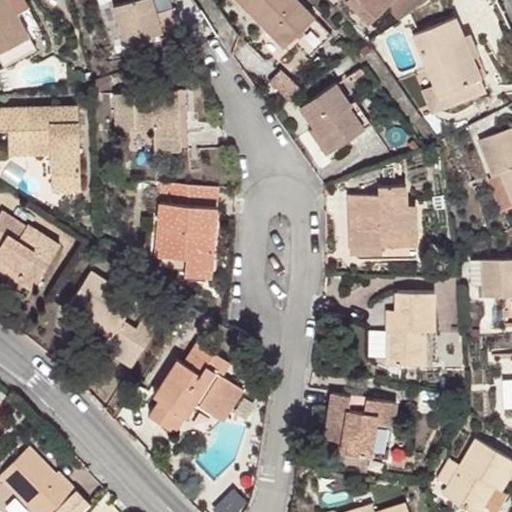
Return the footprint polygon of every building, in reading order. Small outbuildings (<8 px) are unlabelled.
[(0,0),(0,57),(6,67),(37,47),(16,14),(27,7),(22,0),(0,0)] [(157,0),(135,0),(117,5),(124,25),(129,43),(173,31),(167,13),(161,14),(159,6),(157,0)] [(290,55),(320,22),(295,0),(242,0),(238,5),(290,55)] [(389,10),(402,24),(438,1),(436,0),(354,0),(377,22),(389,10)] [(124,25),(117,5),(109,8),(115,28),(124,25)] [(493,90),(474,38),(466,17),(424,32),(443,80),(424,87),(434,112),(493,90)] [(484,34),(474,38),(493,90),(504,86),(484,34)] [(301,87),(280,68),(268,80),(285,99),(301,87)] [(334,153),(375,126),(359,102),(354,105),(342,86),(305,110),(317,128),(334,153)] [(172,88),(111,92),(114,129),(148,129),(151,150),(176,149),(172,88)] [(51,154),(53,178),(84,177),(81,107),(0,109),(0,131),(8,131),(10,155),(51,154)] [(317,128),(313,131),(330,156),(334,153),(317,128)] [(511,130),(485,141),(499,176),(506,173),(511,187),(511,130)] [(511,187),(506,173),(499,176),(511,208),(511,187)] [(84,177),(53,178),(55,193),(85,193),(84,177)] [(408,242),(409,202),(409,181),(381,181),(381,190),(353,190),(353,249),(360,249),(383,250),(382,236),(392,236),(391,242),(408,242)] [(217,187),(162,183),(158,256),(186,259),(186,276),(212,278),(217,187)] [(420,203),(409,202),(408,242),(391,242),(392,236),(382,236),(383,250),(360,249),(360,257),(421,257),(420,203)] [(0,217),(0,257),(23,272),(19,279),(35,289),(62,244),(30,224),(27,227),(4,212),(0,217)] [(511,255),(479,258),(480,282),(490,282),(490,295),(511,293),(511,255)] [(0,257),(0,266),(19,279),(23,272),(0,257)] [(84,321),(102,332),(108,323),(119,330),(113,339),(107,349),(135,366),(161,324),(146,314),(139,326),(126,319),(140,295),(95,267),(74,302),(89,312),(84,321)] [(400,322),(390,322),(390,358),(427,357),(427,323),(436,323),(436,286),(400,286),(400,303),(400,322)] [(391,302),(390,322),(400,322),(400,303),(391,302)] [(108,323),(102,332),(113,339),(119,330),(108,323)] [(214,365),(221,354),(200,340),(187,361),(181,357),(157,395),(164,399),(154,416),(177,432),(198,402),(214,412),(236,380),(226,374),(214,365)] [(234,362),(221,354),(214,365),(226,374),(234,362)] [(248,388),(236,380),(214,412),(226,420),(248,388)] [(341,451),(372,455),(376,423),(393,426),(396,403),(332,393),(327,424),(344,427),(342,441),(341,451)] [(376,423),(372,455),(389,457),(393,426),(376,423)] [(344,427),(327,424),(325,439),(342,441),(344,427)] [(447,493),(477,511),(481,511),(499,486),(508,490),(511,483),(511,453),(483,436),(447,493)] [(86,511),(92,506),(79,493),(77,495),(32,449),(1,477),(33,511),(86,511)] [(499,486),(481,511),(494,511),(508,490),(499,486)] [(414,511),(411,501),(379,511),(377,505),(353,511),(414,511)]
